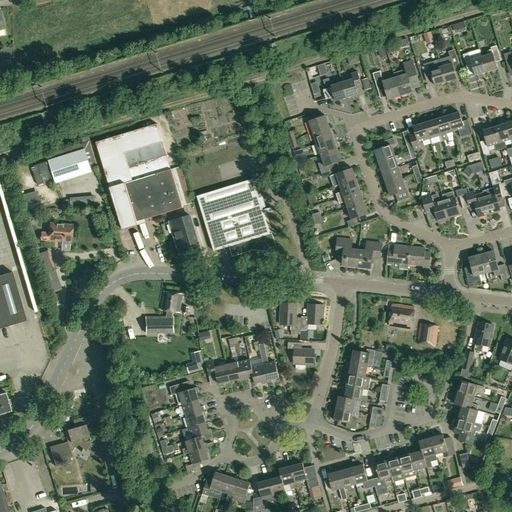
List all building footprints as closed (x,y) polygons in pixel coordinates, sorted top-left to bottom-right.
[(491,50),(487,51),(488,55),(481,57),(486,72),(497,69),(495,62),(501,61),(497,46),(491,48),(491,50)] [(475,76),(486,72),(481,57),(480,53),(479,50),(463,55),(467,71),(473,69),(475,76)] [(453,64),(458,62),(455,51),(449,53),(450,56),(439,60),(446,82),(457,79),(453,64)] [(434,86),(446,82),(439,60),(423,64),(424,67),(422,67),(427,82),(433,80),(434,86)] [(404,64),(406,71),(394,75),(395,78),(400,96),(413,92),(412,89),(419,86),(412,62),(404,64)] [(349,81),(342,83),(347,98),(358,94),(356,89),(362,87),(358,72),(347,76),(349,81)] [(384,87),(388,100),(400,96),(395,78),(383,82),(380,72),(373,74),(378,89),(384,87)] [(347,98),(342,83),(341,79),(330,82),(329,79),(323,80),(326,90),(324,90),(326,99),(334,97),(335,101),(347,98)] [(473,134),(468,120),(462,122),(459,113),(452,115),(451,112),(447,114),(452,132),(458,130),(461,138),(473,134)] [(436,120),(441,135),(443,141),(448,139),(446,134),(452,132),(447,114),(442,115),(443,118),(436,120)] [(309,121),(313,133),(329,127),(325,116),(309,121)] [(428,119),(424,121),(429,139),(441,135),(436,120),(429,122),(428,119)] [(418,142),(429,139),(424,121),(419,122),(420,125),(413,127),(416,136),(410,138),(412,142),(411,142),(414,150),(415,152),(421,150),(418,142)] [(500,123),(501,125),(494,127),(501,150),(507,148),(505,142),(511,140),(505,121),(500,123)] [(147,223),(145,219),(183,208),(182,206),(192,203),(181,167),(171,170),(157,124),(96,143),(123,231),(147,223)] [(333,138),(329,127),(313,133),(317,144),(333,138)] [(494,127),(487,130),(486,127),(482,129),(485,140),(480,142),(484,156),(490,154),(488,148),(494,146),(496,151),(501,150),(494,127)] [(337,150),(333,138),(317,144),(321,156),(337,150)] [(374,151),(378,162),(395,157),(391,146),(395,144),(393,138),(382,142),(384,147),(374,151)] [(56,183),(92,172),(85,149),(49,160),(56,183)] [(328,166),(341,161),(337,150),(321,156),(323,162),(318,164),(322,174),(329,171),(330,171),(328,166)] [(469,162),(480,159),(477,152),(467,156),(469,162)] [(382,174),(399,168),(395,157),(378,162),(382,174)] [(414,175),(419,173),(420,173),(417,165),(412,167),(414,175)] [(340,186),(356,180),(352,168),(341,172),(339,167),(330,171),(329,171),(331,176),(330,176),(334,188),(340,186)] [(386,185),(402,179),(399,168),(382,174),(386,185)] [(490,171),(493,182),(502,179),(499,168),(490,171)] [(270,234),(258,194),(257,195),(253,179),(197,196),(214,251),(231,246),(234,255),(256,247),(256,248),(256,249),(275,250),(270,234)] [(402,179),(386,185),(390,196),(407,191),(402,179)] [(336,194),(338,199),(360,191),(356,180),(340,186),(342,192),(336,194)] [(511,190),(509,181),(499,185),(503,198),(511,195),(511,190)] [(493,188),(483,191),(489,215),(500,211),(498,205),(504,203),(503,198),(499,185),(493,186),(493,188)] [(364,203),(360,191),(338,199),(339,204),(345,202),(348,208),(364,203)] [(474,191),(465,194),(469,207),(475,206),(478,218),(489,215),(483,191),(482,191),(483,193),(475,195),(474,191)] [(442,195),(444,201),(448,218),(459,215),(453,192),(442,195)] [(469,207),(465,194),(459,196),(463,209),(469,207)] [(446,219),(448,218),(444,201),(441,201),(439,196),(432,199),(431,196),(423,199),(426,211),(435,209),(438,221),(439,222),(440,223),(445,222),(446,220),(446,219)] [(364,203),(348,208),(352,220),(368,214),(364,203)] [(172,223),(179,247),(197,242),(190,217),(172,223)] [(41,232),(40,241),(60,242),(60,241),(71,242),(73,225),(50,223),(49,233),(41,232)] [(356,267),(358,250),(352,249),(353,240),(337,238),(336,255),(343,256),(342,265),(356,267)] [(366,251),(358,250),(356,267),(371,269),(372,259),(380,260),(382,243),(367,242),(366,251)] [(388,248),(387,264),(393,264),(393,263),(408,265),(410,247),(394,245),(394,249),(388,248)] [(410,247),(408,265),(423,266),(423,268),(429,268),(431,253),(425,252),(426,249),(410,247)] [(50,250),(37,254),(40,262),(42,261),(46,273),(56,270),(50,250)] [(481,255),(486,273),(493,271),(495,276),(500,275),(502,280),(508,278),(505,265),(498,267),(494,251),(481,255)] [(486,273),(481,255),(469,258),(473,273),(466,275),(470,288),(478,289),(476,282),(481,280),(479,275),(486,273)] [(62,288),(56,270),(47,273),(52,291),(62,288)] [(0,275),(0,328),(26,321),(12,272),(0,275)] [(173,312),(180,313),(182,294),(164,292),(161,310),(168,311),(167,317),(147,317),(147,334),(158,333),(158,331),(174,331),(173,316),(172,316),(173,312)] [(280,325),(291,326),(291,334),(301,335),(301,331),(302,318),(296,317),(297,304),(281,303),(280,325)] [(309,304),(308,317),(302,317),(302,318),(301,331),(307,331),(308,324),(322,325),(324,305),(309,304)] [(415,307),(392,304),(389,326),(412,329),(415,307)] [(478,322),(474,344),(475,344),(474,351),(482,352),(483,346),(489,347),(494,325),(478,322)] [(434,345),(436,327),(422,325),(420,344),(434,345)] [(511,364),(511,370),(511,372),(511,371),(511,340),(507,339),(499,359),(511,364)] [(289,343),(288,349),(294,350),(294,364),(296,364),(296,369),(297,370),(304,371),(305,369),(306,365),(314,365),(314,351),(301,350),(301,344),(289,343)] [(260,351),(263,365),(268,383),(272,382),(272,380),(279,378),(275,362),(269,363),(264,344),(259,345),(260,351)] [(354,350),(351,362),(368,365),(372,366),(374,356),(375,351),(367,350),(366,353),(354,350)] [(200,351),(192,353),(195,363),(198,363),(200,370),(205,369),(200,351)] [(474,353),(466,351),(462,369),(470,370),(474,353)] [(233,364),(226,365),(230,380),(237,378),(237,381),(242,380),(238,363),(238,362),(237,357),(232,358),(233,364)] [(230,380),(226,365),(220,367),(218,362),(214,363),(213,359),(205,361),(209,376),(216,374),(218,385),(223,384),(223,382),(230,380)] [(250,360),(238,362),(238,363),(242,380),(247,379),(246,376),(253,374),(252,367),(250,360)] [(347,367),(346,374),(349,374),(365,377),(368,365),(351,362),(351,365),(350,365),(347,367)] [(263,365),(252,367),(253,374),(255,383),(262,382),(263,384),(268,383),(263,365)] [(346,374),(345,380),(347,383),(347,386),(363,389),(368,390),(368,388),(369,389),(371,378),(365,377),(349,374),(346,374)] [(485,388),(478,385),(461,380),(458,392),(474,397),(476,391),(484,393),(485,388)] [(182,404),(198,399),(196,393),(199,392),(197,387),(191,389),(189,382),(169,387),(172,396),(179,393),(182,404)] [(381,393),(388,394),(390,385),(382,384),(381,393)] [(343,391),(341,397),(345,397),(345,398),(355,400),(361,401),(366,402),(367,397),(362,396),(363,389),(347,386),(346,389),(343,391)] [(474,397),(458,392),(454,404),(462,406),(471,409),(471,408),(477,410),(479,406),(472,404),(474,397)] [(0,414),(11,412),(9,405),(11,405),(9,399),(7,400),(5,393),(0,394),(0,414)] [(387,402),(388,394),(381,393),(379,400),(387,402)] [(335,397),(335,401),(337,403),(336,409),(353,412),(355,400),(345,398),(345,397),(341,397),(339,396),(335,397)] [(182,404),(186,416),(204,410),(203,406),(200,406),(198,399),(182,404)] [(377,416),(382,417),(383,408),(372,406),(371,415),(377,416)] [(462,406),(459,418),(475,422),(478,411),(477,410),(471,408),(471,409),(462,406)] [(511,408),(508,408),(505,407),(502,415),(511,416),(511,408)] [(336,409),(334,421),(347,423),(346,427),(356,429),(357,419),(352,418),(353,412),(336,409)] [(186,416),(189,427),(205,422),(203,415),(206,415),(204,410),(186,416)] [(482,421),(490,424),(493,415),(484,413),(482,421)] [(72,456),(71,452),(73,452),(75,448),(83,453),(84,451),(85,452),(91,443),(89,437),(90,437),(86,425),(88,425),(86,417),(73,421),(75,428),(67,430),(69,436),(66,437),(67,442),(49,447),(54,462),(72,456)] [(472,445),(476,431),(477,432),(481,430),(482,425),(475,422),(459,418),(455,430),(460,431),(457,441),(472,445)] [(186,441),(193,439),(203,436),(212,434),(210,429),(208,430),(205,422),(189,427),(191,434),(185,436),(186,441)] [(443,435),(431,438),(435,454),(443,452),(444,457),(455,454),(451,437),(444,439),(443,435)] [(202,437),(203,436),(193,439),(186,441),(188,448),(182,449),(184,455),(189,453),(190,453),(208,447),(206,443),(204,444),(202,437)] [(435,454),(431,438),(419,441),(422,451),(423,458),(424,458),(426,467),(426,468),(431,467),(430,462),(436,460),(435,454)] [(159,442),(161,449),(166,447),(167,447),(165,440),(159,442)] [(209,452),(208,447),(189,453),(193,465),(209,460),(207,453),(209,452)] [(422,451),(410,454),(415,470),(426,467),(424,458),(423,458),(422,451)] [(471,465),(467,452),(459,454),(463,468),(471,465)] [(416,476),(415,470),(410,454),(399,457),(405,479),(416,476)] [(405,479),(399,457),(387,460),(392,477),(393,482),(405,479)] [(392,477),(387,460),(375,464),(379,477),(373,478),(375,486),(378,496),(389,493),(385,479),(392,477)] [(295,463),(290,464),(297,488),(301,486),(300,481),(307,479),(303,463),(295,465),(295,463)] [(286,468),(279,470),(281,477),(284,485),(290,484),(292,489),(297,488),(290,464),(285,465),(286,468)] [(364,465),(351,468),(356,484),(363,483),(365,489),(375,486),(373,478),(368,480),(364,465)] [(369,469),(372,477),(378,475),(375,467),(369,469)] [(344,488),(356,484),(351,468),(339,471),(344,488)] [(206,482),(203,494),(208,495),(210,488),(222,492),(227,476),(220,474),(221,471),(216,470),(215,472),(212,484),(206,482)] [(339,471),(328,474),(332,491),(339,489),(342,500),(347,499),(344,488),(339,471)] [(227,476),(222,492),(228,494),(227,499),(232,501),(233,498),(234,495),(239,480),(239,477),(235,476),(234,478),(227,476)] [(309,478),(310,482),(307,482),(309,489),(320,486),(317,476),(309,478)] [(234,495),(233,498),(244,502),(245,499),(248,490),(250,484),(243,481),(244,479),(239,477),(239,480),(234,495)] [(254,505),(254,511),(265,509),(263,503),(270,501),(271,505),(276,503),(274,496),(269,477),(263,479),(263,481),(257,483),(260,493),(260,495),(254,497),(254,505)] [(272,477),(269,477),(274,496),(286,493),(284,485),(281,477),(273,479),(272,477)] [(457,487),(455,480),(445,482),(447,489),(457,487)] [(0,511),(8,511),(0,483),(0,511)] [(422,496),(422,495),(420,489),(412,491),(414,498),(422,496)] [(371,502),(377,500),(375,494),(369,495),(371,502)] [(244,502),(242,506),(248,508),(246,511),(253,511),(254,511),(254,505),(244,502)]
